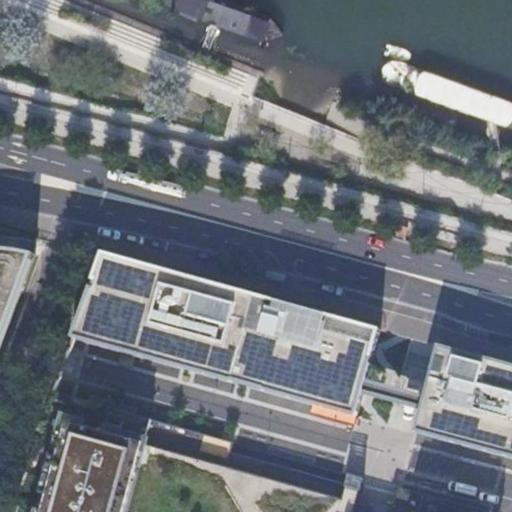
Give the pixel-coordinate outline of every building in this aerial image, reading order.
[(12,425),(0,420),(0,350),(36,255),(10,250),(0,249),(0,449),(3,451),(12,425)] [(315,308),(103,251),(73,337),(290,395),(322,404),(357,413),(382,326),(315,308)] [(511,361),(441,343),(424,405),(418,429),(511,454),(511,361)] [(358,476),(52,392),(41,424),(65,431),(143,445),(350,503),(358,476)] [(125,511),(143,445),(65,431),(42,511),(125,511)] [(494,511),(495,511),(427,493),(421,511),(494,511)]
